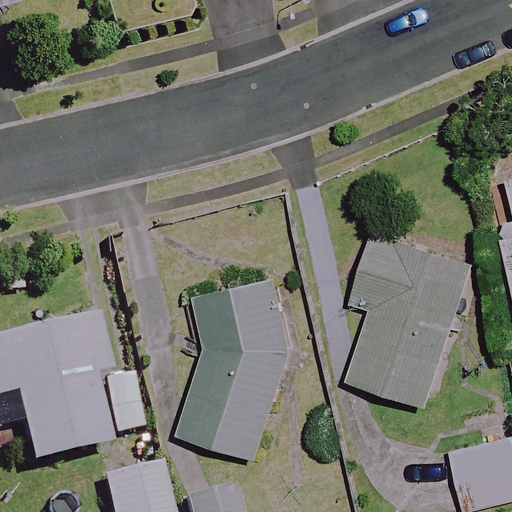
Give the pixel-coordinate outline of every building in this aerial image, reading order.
[(474,267),(377,238),(361,289),(382,296),(355,385),(432,408),(474,267)] [(183,439),(262,459),(289,350),(279,295),(202,301),(205,350),(183,439)] [(107,375),(95,320),(0,340),(0,399),(13,396),(29,467),(107,450),(91,378),(107,375)] [(511,442),(435,459),(446,508),(464,504),(465,511),(471,511),(511,503),(511,442)] [(169,511),(159,467),(101,481),(108,511),(169,511)] [(241,511),(237,493),(188,504),(189,511),(241,511)] [(274,511),(273,503),(248,507),(248,511),(274,511)]
